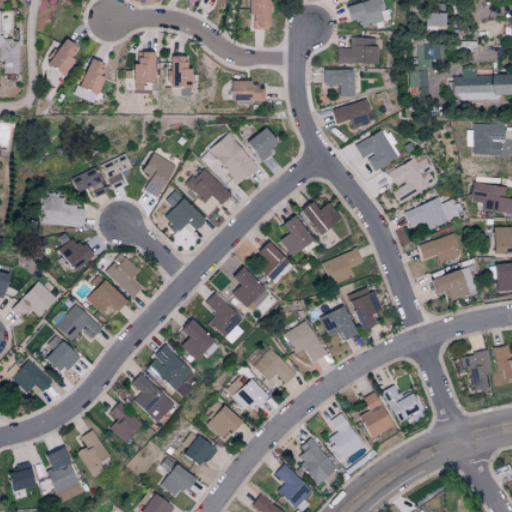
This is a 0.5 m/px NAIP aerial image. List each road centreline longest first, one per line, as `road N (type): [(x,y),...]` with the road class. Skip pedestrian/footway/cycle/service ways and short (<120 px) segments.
road 1 (residential): [(0,439),(49,425),(81,402),(183,281),(321,152)]
road 2 (residential): [(501,511),(459,446),(379,232),(321,152)]
road 3 (residential): [(213,511),(335,384),(419,341),(511,320)]
road 4 (residential): [(119,22),(184,22),(261,60),(296,64)]
road 5 (residential): [(356,511),(400,475),(511,430)]
